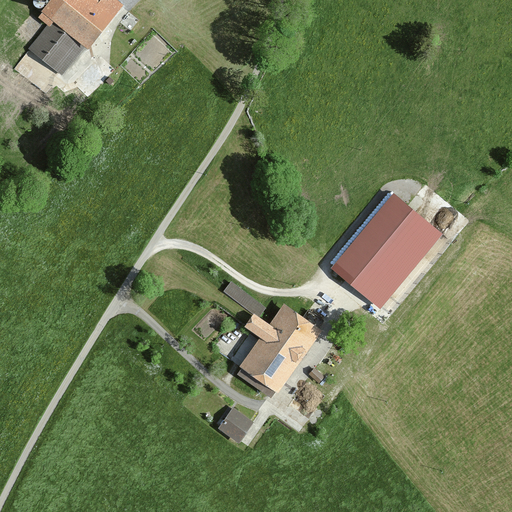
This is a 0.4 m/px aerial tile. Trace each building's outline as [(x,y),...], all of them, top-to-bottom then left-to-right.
[(53,0),(42,15),(50,22),(85,48),(89,51),(123,6),(115,0),(53,0)] [(85,48),(50,22),(31,47),(66,73),(85,48)] [(439,234),(393,196),(334,266),(379,305),(439,234)] [(259,339),(237,369),(274,396),(321,333),(284,305),(268,326),(253,314),(243,328),(259,339)] [(252,423),(232,409),(218,429),(238,443),(252,423)]
